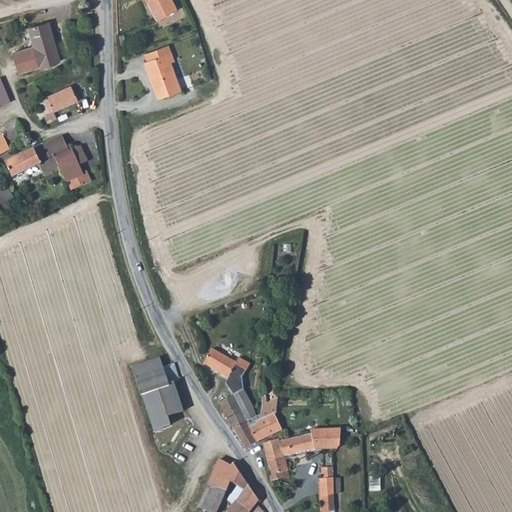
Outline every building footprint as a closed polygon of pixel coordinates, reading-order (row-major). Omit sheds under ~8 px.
[(171,0),(145,0),(146,2),(148,1),(153,13),(156,12),(159,19),(177,11),(171,0)] [(23,80),(41,71),(61,62),(43,26),(24,35),(32,52),(14,60),(23,80)] [(161,56),(150,60),(145,62),(159,99),(183,91),(173,62),(177,61),(171,45),(158,49),(161,56)] [(158,49),(147,53),(150,60),(161,56),(158,49)] [(10,95),(3,80),(0,81),(0,95),(4,104),(12,100),(10,95)] [(73,85),(38,101),(48,123),(58,119),(54,111),(80,100),(73,85)] [(3,135),(0,136),(0,155),(11,151),(10,148),(28,138),(17,119),(4,126),(10,137),(5,139),(3,135)] [(89,173),(85,175),(84,173),(80,165),(73,150),(70,151),(63,136),(5,163),(13,178),(41,164),(46,175),(61,168),(68,183),(69,182),(73,191),(94,181),(89,173)] [(81,146),(73,150),(80,165),(88,162),(81,146)] [(0,218),(11,213),(6,203),(16,198),(10,185),(0,190),(0,193),(0,194),(0,193),(0,218)] [(236,362),(214,349),(205,364),(229,379),(234,372),(242,376),(249,364),(239,358),(236,362)] [(132,367),(135,377),(163,368),(160,358),(132,367)] [(174,364),(163,368),(135,377),(142,396),(144,395),(157,430),(172,425),(169,417),(183,411),(174,382),(179,381),(174,364)] [(233,427),(258,417),(254,406),(240,385),(236,386),(233,386),(231,386),(227,388),(226,387),(217,396),(231,425),(233,427)] [(262,411),(262,415),(258,417),(233,427),(246,448),(258,443),(250,427),(264,419),(275,414),(276,415),(278,420),(280,419),(277,415),(272,407),(271,406),(263,406),(262,411)] [(280,406),(271,406),(272,407),(277,415),(280,419),(280,406)] [(250,427),(258,443),(263,441),(271,438),(284,430),(278,420),(276,415),(275,414),(264,419),(250,427)] [(270,475),(272,482),(284,479),(284,480),(290,479),(285,457),(318,449),(339,448),(340,447),(341,430),(311,430),(311,434),(289,439),(281,442),(281,439),(264,443),(268,459),(272,474),(270,475)] [(239,496),(248,485),(234,462),(231,465),(222,460),(200,503),(213,511),(212,511),(215,511),(225,500),(232,491),(234,492),(239,496)] [(334,511),(334,479),(333,467),(322,468),(323,480),(324,509),(323,511),(334,511)] [(383,490),(383,477),(373,477),(373,490),(383,490)] [(228,499),(232,506),(227,511),(249,511),(257,502),(259,500),(248,485),(239,496),(234,492),(228,499)] [(198,507),(206,511),(212,511),(213,511),(200,503),(198,507)]
